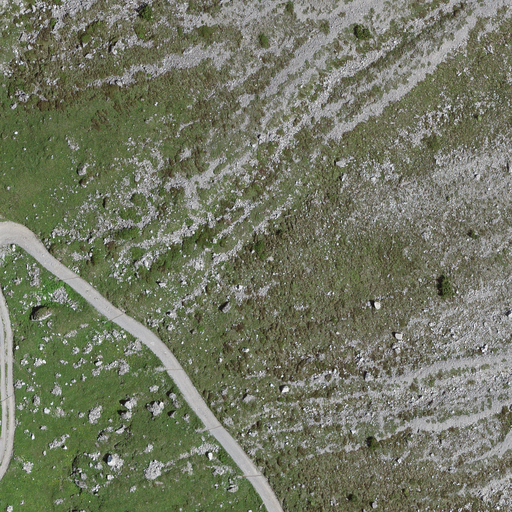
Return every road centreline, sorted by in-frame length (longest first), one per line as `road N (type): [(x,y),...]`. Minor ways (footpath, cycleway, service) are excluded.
road 1 (track): [(0,234),(22,239),(162,351),(274,511)]
road 2 (track): [(0,469),(10,404),(0,305)]
